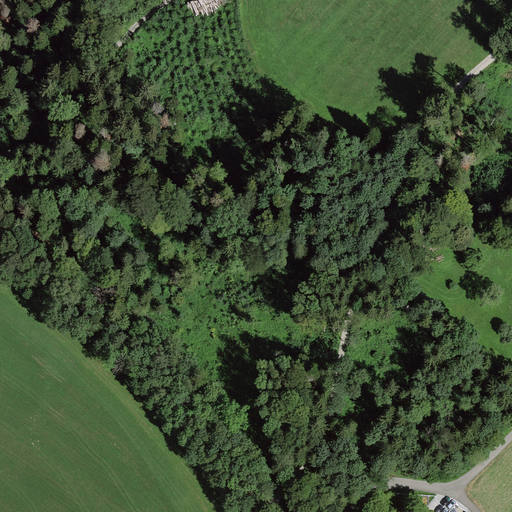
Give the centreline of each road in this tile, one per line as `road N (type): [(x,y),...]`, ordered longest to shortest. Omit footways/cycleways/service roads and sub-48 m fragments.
road 1 (track): [(261,511),(311,454),(346,376),(346,303),(387,217),(441,124),(511,40)]
road 2 (track): [(0,161),(137,15),(165,0)]
road 3 (track): [(350,511),(371,487),(456,485),(511,435)]
